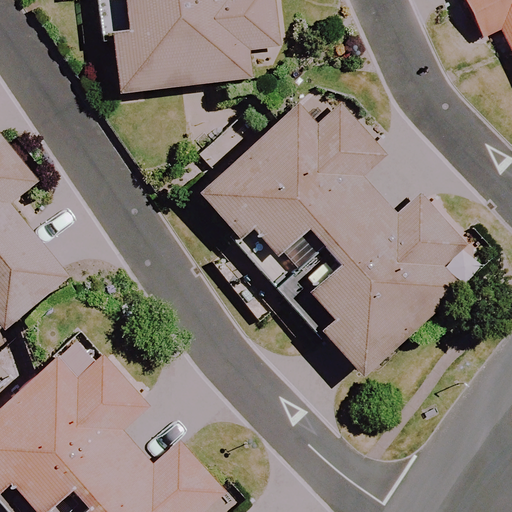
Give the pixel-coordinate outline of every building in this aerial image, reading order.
[(137,0),(141,34),(122,36),(128,95),(258,80),(254,52),(283,49),(277,0),(137,0)] [(511,0),(470,0),(488,37),(508,27),(511,35),(511,0)] [(324,128),(302,103),(205,190),(251,241),(266,228),(289,254),(315,231),(348,267),(322,290),(345,317),(331,330),(371,374),(467,288),(449,267),(470,248),(425,198),(404,217),(368,177),(391,156),(348,108),(324,128)] [(0,303),(16,322),(76,272),(16,200),(41,178),(7,137),(0,142),(0,303)] [(65,362),(0,419),(0,476),(13,491),(23,482),(50,511),(204,511),(228,491),(184,443),(155,469),(124,435),(153,408),(108,358),(82,381),(65,362)]
